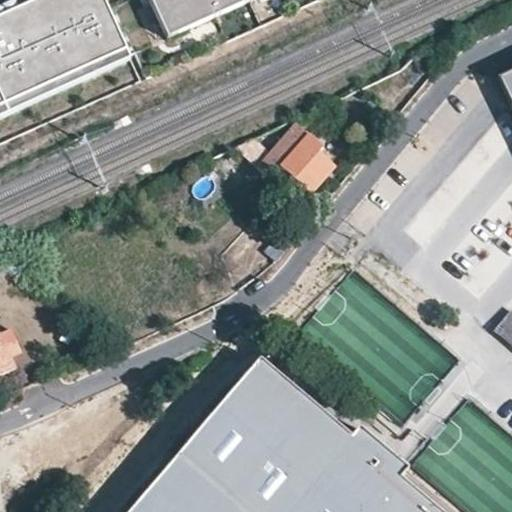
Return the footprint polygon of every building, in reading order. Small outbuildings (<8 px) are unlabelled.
[(0,119),(129,61),(101,0),(8,0),(0,4),(0,119)] [(244,0),(151,0),(168,35),(244,0)] [(423,51),(416,56),(422,73),(430,69),(423,51)] [(511,77),(502,83),(511,102),(511,77)] [(280,170),(293,181),(308,194),(309,194),(326,176),(334,167),(319,154),(323,147),(313,139),(295,124),(283,137),(269,154),(260,164),(258,167),(272,179),(280,170)] [(320,131),(313,139),(323,147),(330,140),(320,131)] [(280,170),(272,179),(284,190),(286,188),(293,181),(280,170)] [(305,228),(294,219),(264,253),(276,263),(305,228)] [(0,280),(11,275),(6,266),(0,268),(0,280)] [(492,333),(511,349),(511,311),(492,333)] [(0,377),(13,372),(0,343),(0,377)] [(440,511),(447,503),(433,490),(380,445),(360,428),(351,438),(291,385),(261,359),(208,419),(149,488),(127,511),(440,511)]
